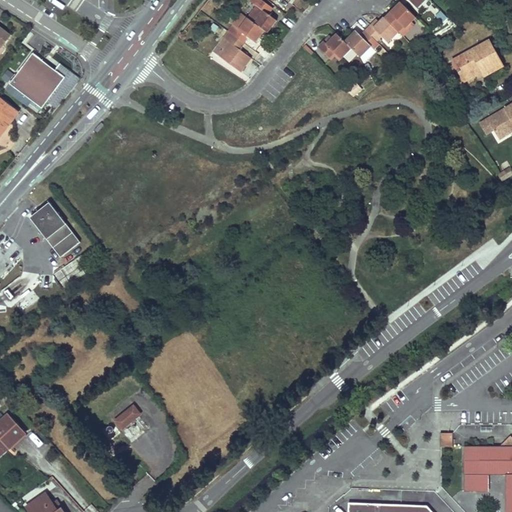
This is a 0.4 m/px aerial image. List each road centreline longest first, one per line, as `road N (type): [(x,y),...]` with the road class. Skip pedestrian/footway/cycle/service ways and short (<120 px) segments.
road 1 (residential): [(511,255),(340,382),(187,511)]
road 2 (residential): [(257,511),(310,462),(339,464),(420,402),(427,381),(511,316)]
road 3 (residential): [(325,0),(238,98),(192,98),(140,62)]
road 4 (secondary): [(13,179),(129,76)]
road 5 (secondary): [(106,63),(13,179)]
